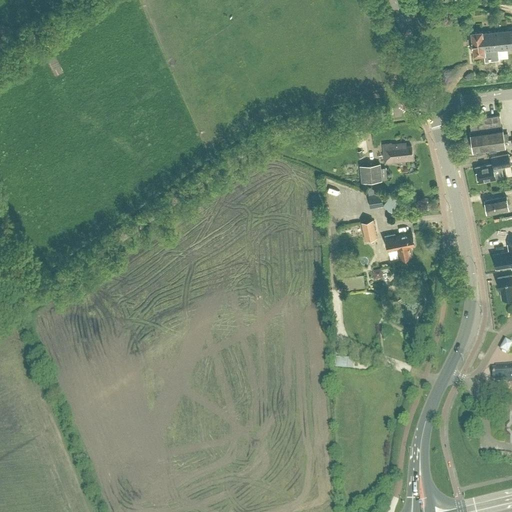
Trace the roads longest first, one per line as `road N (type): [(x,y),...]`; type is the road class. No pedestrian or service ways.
road 1 (unclassified): [(28,302),(276,131),(431,105)]
road 2 (secondary): [(443,379),(464,335),(471,281),(431,105)]
